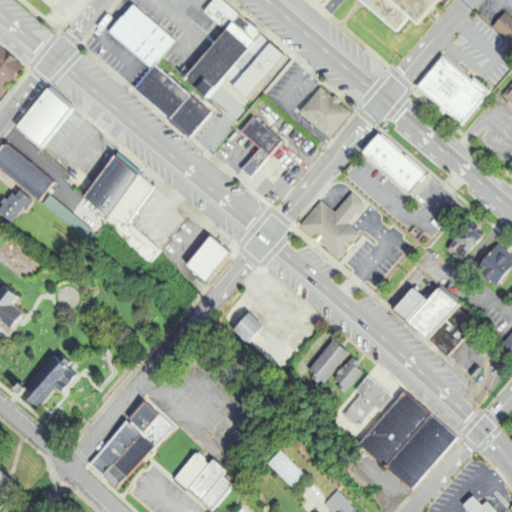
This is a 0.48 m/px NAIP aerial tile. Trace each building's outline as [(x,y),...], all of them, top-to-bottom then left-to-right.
[(146,57),(169,30),(135,0),(125,0),(106,22),(146,57)] [(221,66),(205,85),(182,66),(222,19),(201,2),(202,0),(228,0),(257,25),(221,66)] [(357,0),(394,31),(405,18),(415,27),(437,0),(357,0)] [(511,38),(511,9),(509,13),(502,7),(491,21),(511,38)] [(268,42),(257,25),(221,66),(232,84),(268,42)] [(246,97),(283,55),(268,42),(232,84),(246,97)] [(412,79),(439,46),(469,70),(470,68),(488,83),(459,119),(412,79)] [(0,88),(20,65),(0,48),(0,88)] [(154,65),(187,94),(168,116),(135,87),(154,65)] [(498,94),(511,105),(511,80),(510,79),(498,94)] [(329,129),(349,105),(318,80),(298,104),(329,129)] [(33,136),(65,99),(43,81),(12,118),(33,136)] [(187,94),(210,114),(191,136),(168,116),(187,94)] [(249,178),(280,141),(252,117),(239,132),(257,148),(239,169),(249,178)] [(405,184),(421,165),(375,125),(358,144),(405,184)] [(0,171),(37,201),(43,193),(52,182),(7,146),(0,147),(0,171)] [(131,163),(108,147),(76,186),(98,203),(131,163)] [(145,256),(156,242),(121,215),(148,179),(131,163),(98,203),(96,219),(145,256)] [(296,219),(317,195),(331,207),(349,186),(361,197),(345,216),(357,227),(335,252),(296,219)] [(0,218),(5,222),(18,205),(22,208),(28,200),(13,189),(9,195),(6,192),(1,198),(0,197),(0,218)] [(43,193),(59,206),(52,214),(37,201),(43,193)] [(462,260),(485,235),(471,222),(448,247),(462,260)] [(207,281),(230,253),(211,238),(188,265),(207,281)] [(496,286),(511,266),(511,257),(497,245),(476,270),(496,286)] [(0,285),(14,297),(7,306),(18,315),(7,328),(0,321),(0,285)] [(424,298),(435,285),(456,303),(425,338),(405,319),(424,298)] [(511,285),(501,297),(511,306),(511,285)] [(394,310),(413,289),(424,298),(405,319),(394,310)] [(245,312),(235,302),(226,311),(237,321),(245,312)] [(425,338),(449,359),(479,325),(456,303),(425,338)] [(229,328),(237,321),(245,312),(259,326),(254,332),(263,341),(253,352),(229,328)] [(511,354),(501,345),(511,332),(511,354)] [(319,382),(344,352),(330,339),(304,369),(319,382)] [(279,369),(292,351),(283,344),(269,362),(279,369)] [(17,392),(50,353),(55,357),(57,354),(67,362),(63,367),(73,376),(58,393),(52,388),(36,408),(17,392)] [(340,393),(359,371),(353,367),(356,363),(349,357),(330,378),(339,386),(336,390),(340,393)] [(354,427),(372,407),(376,411),(389,395),(365,374),(351,389),(356,393),(339,413),(354,427)] [(430,414),(404,392),(359,444),(385,466),(430,414)] [(115,489),(172,429),(146,404),(88,464),(115,489)] [(411,489),(456,438),(430,414),(385,466),(411,489)] [(287,481),(299,468),(274,444),(262,456),(287,481)] [(169,478),(190,453),(203,464),(182,489),(169,478)] [(203,464),(206,459),(221,471),(217,476),(197,501),(182,489),(203,464)] [(217,476),(227,484),(208,510),(197,501),(217,476)] [(459,511),(467,505),(458,495),(467,487),(476,496),(483,490),(497,505),(489,511),(459,511)] [(330,511),(359,511),(343,496),(338,501),(333,496),(324,505),(330,511)]
